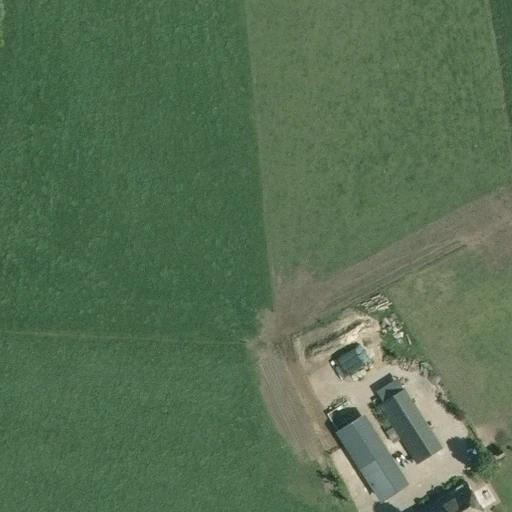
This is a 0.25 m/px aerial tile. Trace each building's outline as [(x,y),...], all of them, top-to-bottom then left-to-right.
[(400,439),(401,441),(410,435),(428,425),(404,389),(379,406),(393,427),(400,439)] [(338,432),(381,499),(402,486),(359,418),(338,432)] [(400,439),(393,427),(386,432),(393,443),(400,439)] [(413,456),(425,451),(419,438),(407,443),(413,456)] [(416,511),(484,511),(466,482),(416,511)]
